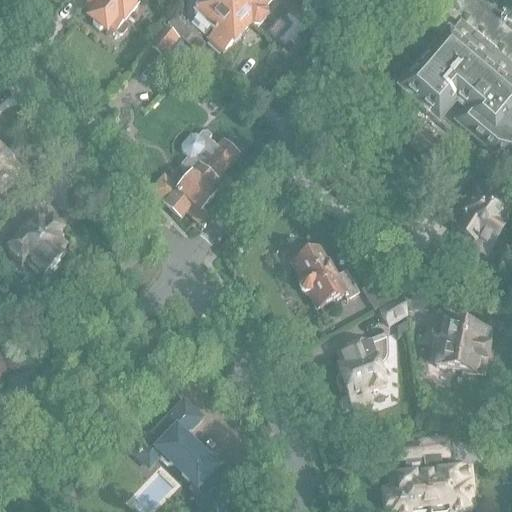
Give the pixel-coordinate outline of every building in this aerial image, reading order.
[(137,2),(138,0),(92,0),(85,9),(93,15),(89,19),(93,22),(93,27),(99,32),(104,30),(108,33),(111,29),(117,34),(140,4),(137,2)] [(249,25),(222,0),(203,0),(205,2),(194,14),(214,33),(208,40),(223,54),(230,45),(234,45),(241,38),(240,35),(249,25)] [(257,27),(266,18),(264,15),(261,13),(272,1),(270,0),(222,0),(249,25),(251,23),(254,26),(257,27)] [(511,67),(460,23),(415,76),(398,63),(385,78),(402,92),(401,93),(438,124),(464,147),(467,144),(475,151),(478,147),(492,159),(511,163),(511,67)] [(163,59),(177,41),(164,30),(149,48),(163,59)] [(181,67),(190,57),(180,47),(170,57),(181,67)] [(193,57),(184,67),(197,78),(206,69),(193,57)] [(429,168),(442,151),(443,150),(422,133),(408,150),(429,168)] [(207,217),(202,213),(215,198),(208,193),(217,183),(215,182),(231,163),(217,152),(213,157),(205,151),(204,147),(196,140),(191,140),(182,150),(183,157),(187,161),(182,168),(182,173),(190,180),(179,193),(164,181),(153,194),(168,206),(166,208),(181,220),(186,214),(200,226),(207,217)] [(11,183),(20,174),(2,155),(0,156),(0,198),(13,186),(11,183)] [(511,210),(511,206),(500,199),(495,196),(495,195),(490,192),(488,192),(484,190),(483,191),(475,186),(449,227),(460,234),(455,242),(469,250),(471,247),(476,250),(475,252),(481,255),(482,254),(487,257),(507,226),(504,224),(511,210)] [(61,262),(65,258),(60,254),(67,248),(58,239),(63,233),(52,222),(46,227),(38,219),(5,251),(22,268),(27,262),(43,278),(47,274),(49,275),(61,263),(61,262)] [(347,304),(358,297),(349,281),(339,278),(336,280),(319,251),(314,254),(312,251),(296,260),(298,263),(292,266),(301,282),(300,286),(300,292),(305,295),(309,296),(319,313),(321,312),(324,317),(335,310),(332,305),(344,299),(347,304)] [(405,295),(406,297),(430,301),(428,301),(428,297),(399,277),(393,287),(403,296),(405,295)] [(361,293),(373,313),(400,298),(381,281),(373,286),(369,279),(362,283),(367,290),(361,293)] [(408,312),(406,297),(405,295),(403,296),(400,298),(373,313),(374,314),(380,310),(387,323),(406,312),(408,312)] [(427,315),(430,301),(406,297),(408,312),(427,315)] [(492,333),(481,331),(480,331),(474,330),(472,330),(457,327),(455,326),(447,324),(446,325),(433,323),(430,338),(440,340),(435,369),(459,373),(460,375),(473,377),(482,379),(485,364),(487,364),(490,349),(489,349),(492,333)] [(387,339),(388,339),(387,337),(338,355),(342,367),(336,369),(340,379),(336,380),(335,383),(338,392),(341,393),(344,392),(352,414),(371,407),(367,395),(386,388),(379,368),(380,367),(383,365),(385,362),(387,359),(387,356),(387,339)] [(412,345),(413,362),(426,364),(430,348),(412,345)] [(169,469),(173,469),(191,487),(198,511),(224,511),(223,506),(227,504),(218,472),(218,471),(185,439),(202,421),(183,403),(152,435),(156,438),(142,453),(154,465),(158,461),(167,469),(169,469)] [(421,444),(422,444),(421,438),(398,445),(399,449),(396,449),(397,463),(413,462),(413,466),(408,467),(408,471),(396,472),(396,478),(389,479),(390,492),(382,493),(383,511),(421,511),(429,511),(426,476),(424,476),(422,461),(424,461),(421,444)] [(421,444),(424,461),(448,459),(447,442),(436,442),(422,444),(421,444)] [(426,476),(429,511),(448,509),(447,511),(474,511),(471,471),(426,476)]
